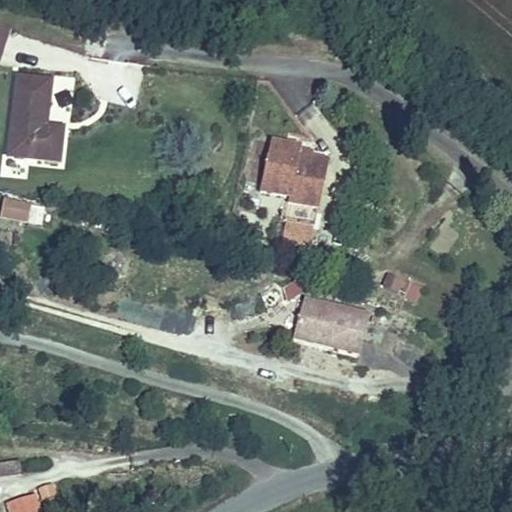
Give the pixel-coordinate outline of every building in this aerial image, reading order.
[(16,77),(12,134),(27,135),(26,156),(61,157),(63,124),(45,123),(47,80),(16,77)] [(27,135),(12,134),(11,155),(26,156),(27,135)] [(314,159),(313,156),(266,146),(257,195),(280,199),(276,223),(306,229),(319,162),(314,159)] [(2,197),(0,211),(0,219),(28,223),(31,200),(2,197)] [(351,360),(361,318),(294,303),(285,344),(351,360)] [(164,306),(158,329),(181,335),(187,312),(164,306)] [(0,463),(27,459),(24,446),(0,450),(0,463)] [(54,481),(36,486),(40,500),(58,495),(54,481)] [(6,511),(42,511),(35,491),(4,502),(6,511)]
